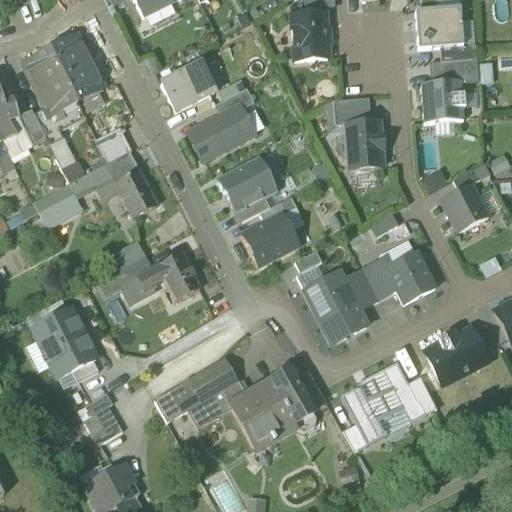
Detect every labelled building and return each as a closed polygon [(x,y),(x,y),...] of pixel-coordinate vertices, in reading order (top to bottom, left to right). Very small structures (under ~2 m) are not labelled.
[(130,0),(142,22),(145,21),(169,8),(171,7),(167,0),(130,0)] [(300,0),(302,14),(320,13),(318,0),(300,0)] [(318,0),(320,13),(334,12),(332,0),(318,0)] [(430,0),(418,1),(419,15),(436,14),(435,0),(430,0)] [(435,0),(436,14),(458,12),(457,0),(435,0)] [(169,8),(145,21),(152,35),(177,22),(169,8)] [(458,12),(436,14),(419,15),(413,15),(416,54),(438,53),(461,51),(461,50),(459,26),(458,12)] [(290,21),(293,66),(327,64),(324,18),(290,21)] [(459,26),(461,50),(474,49),(472,25),(459,26)] [(74,39),(48,53),(76,107),(77,107),(98,96),(102,94),(74,39)] [(461,51),(438,53),(439,67),(470,64),(475,64),(474,49),(461,50),(461,51)] [(83,119),(77,107),(76,107),(48,53),(21,67),(45,112),(57,137),(59,136),(85,122),(83,119)] [(141,66),(148,81),(156,77),(149,62),(141,66)] [(439,67),(429,68),(431,88),(459,85),(459,86),(471,85),(470,64),(439,67)] [(492,87),(491,67),(476,68),(477,88),(492,87)] [(160,88),(174,116),(213,96),(199,68),(160,88)] [(215,96),(220,106),(244,94),(239,84),(215,96)] [(453,126),(462,125),(461,112),(463,112),(462,98),(460,98),(459,86),(459,85),(431,88),(419,88),(422,128),(433,127),(453,126)] [(213,110),(219,120),(238,110),(240,114),(251,109),(253,108),(245,93),(244,94),(220,106),(213,110)] [(77,107),(83,119),(104,108),(98,96),(77,107)] [(0,147),(6,157),(8,161),(31,149),(18,122),(17,120),(11,102),(2,105),(0,98),(0,147)] [(332,113),(334,130),(344,129),(369,127),(367,103),(332,106),(332,113)] [(334,130),(332,106),(321,111),(322,118),(327,116),(328,130),(334,130)] [(264,134),(251,109),(240,114),(253,139),(264,134)] [(185,138),(200,167),(253,139),(240,114),(238,110),(219,120),(185,138)] [(44,142),(48,150),(63,143),(59,136),(57,137),(45,112),(32,119),(44,142)] [(18,122),(31,149),(44,142),(32,119),(30,115),(17,120),(18,122)] [(347,167),(348,175),(354,174),(376,172),(381,172),(380,155),(382,155),(381,139),(379,139),(378,126),(369,127),(344,129),(345,143),(347,167)] [(453,126),(433,127),(434,140),(454,139),(453,126)] [(95,145),(107,168),(128,158),(131,156),(119,132),(95,145)] [(63,143),(48,150),(60,173),(74,166),(63,143)] [(347,167),(345,143),(330,144),(330,153),(337,168),(347,167)] [(270,157),(258,163),(271,189),(283,183),(270,157)] [(138,176),(128,158),(107,168),(104,170),(111,184),(114,189),(138,176)] [(503,158),(488,167),(494,178),(509,169),(503,158)] [(7,161),(0,164),(0,179),(14,172),(8,161),(7,161)] [(225,198),(234,216),(263,201),(274,196),(271,189),(258,163),(216,185),(223,199),(225,198)] [(60,173),(68,188),(85,180),(78,166),(74,166),(60,173)] [(329,179),(323,167),(310,173),(316,186),(329,179)] [(104,170),(89,177),(97,191),(111,184),(104,170)] [(377,189),(376,172),(354,174),(354,191),(377,189)] [(451,186),(457,196),(469,190),(478,185),(473,174),(451,186)] [(438,175),(419,185),(427,198),(446,188),(438,175)] [(118,197),(132,224),(156,211),(138,176),(114,189),(118,197)] [(94,193),(97,191),(89,177),(85,180),(68,188),(68,189),(73,199),(51,211),(59,225),(76,216),(75,213),(85,208),(80,200),(94,193)] [(114,189),(111,184),(97,191),(94,193),(101,206),(118,197),(114,189)] [(46,201),(51,211),(73,199),(68,189),(46,201)] [(439,206),(456,238),(486,222),(485,219),(475,201),(469,190),(457,196),(439,206)] [(492,192),(475,201),(485,219),(501,211),(492,192)] [(225,198),(223,199),(221,200),(236,229),(240,227),(234,216),(225,198)] [(38,205),(43,215),(51,211),(46,201),(38,205)] [(263,201),(234,216),(240,227),(258,218),(268,212),(263,201)] [(258,218),(263,228),(281,219),(295,212),(290,201),(268,212),(258,218)] [(43,215),(38,205),(33,208),(38,218),(43,215)] [(51,211),(43,215),(38,218),(46,232),(59,225),(51,211)] [(304,228),(295,212),(281,219),(289,235),(304,228)] [(369,228),(376,241),(395,231),(389,218),(369,228)] [(256,270),(297,249),(289,235),(281,219),(263,228),(241,240),(256,270)] [(380,265),(384,273),(415,257),(408,243),(377,260),(380,265)] [(104,264),(111,278),(145,261),(137,247),(104,264)] [(293,268),(299,278),(315,270),(320,267),(315,256),(293,268)] [(395,296),(402,309),(434,293),(415,257),(384,273),(383,274),(395,296)] [(181,259),(157,271),(164,284),(175,306),(198,294),(181,259)] [(151,274),(145,261),(111,278),(118,291),(119,293),(135,285),(134,283),(151,274)] [(478,270),(484,282),(500,274),(494,261),(478,270)] [(380,265),(360,275),(341,285),(357,315),(376,306),(376,305),(395,296),(383,274),(384,273),(380,265)] [(295,280),(303,295),(318,288),(325,290),(315,270),(299,278),(295,280)] [(151,291),(164,284),(157,271),(151,274),(134,283),(135,285),(140,294),(142,299),(153,293),(151,291)] [(100,284),(107,297),(118,291),(111,278),(100,284)] [(334,347),(336,346),(365,331),(357,315),(341,285),(340,282),(325,290),(318,288),(303,295),(327,343),(329,345),(330,346),(332,346),(334,347)] [(124,303),(140,294),(135,285),(119,293),(124,303)] [(140,294),(124,303),(128,311),(155,297),(153,293),(142,299),(140,294)] [(45,325),(66,314),(61,304),(39,315),(45,325)] [(511,305),(492,316),(511,351),(511,350),(511,305)] [(95,363),(69,313),(66,314),(45,325),(31,332),(37,344),(51,371),(57,383),(71,376),(92,365),(95,363)] [(45,325),(39,315),(26,322),(31,332),(45,325)] [(471,370),(484,363),(468,333),(453,341),(451,338),(437,345),(439,348),(424,356),(441,390),(473,373),(471,370)] [(51,371),(37,344),(23,352),(36,378),(51,371)] [(471,370),(473,373),(485,367),(484,363),(471,370)] [(153,404),(165,427),(186,415),(236,386),(223,364),(153,404)] [(92,365),(71,376),(76,386),(98,375),(92,365)] [(354,429),(365,451),(386,440),(380,428),(402,417),(408,428),(425,420),(408,388),(406,388),(395,367),(366,382),(368,386),(339,401),(354,429)] [(20,388),(11,371),(0,377),(0,384),(6,396),(20,388)] [(230,413),(252,452),(266,444),(269,449),(270,448),(273,446),(295,434),(303,436),(313,431),(315,424),(312,418),(312,417),(312,416),(293,383),(288,374),(269,384),(244,399),(236,385),(236,386),(186,415),(196,433),(230,413)] [(293,383),(312,416),(325,408),(306,375),(293,383)] [(76,386),(71,376),(57,383),(63,393),(76,386)] [(408,388),(425,420),(435,414),(419,382),(408,388)] [(83,425),(97,450),(121,436),(107,411),(111,409),(104,399),(86,409),(93,420),(83,425)] [(49,417),(28,429),(34,439),(55,427),(49,417)] [(402,417),(380,428),(386,440),(408,428),(402,417)] [(341,436),(353,457),(365,451),(354,429),(341,436)] [(254,456),(269,449),(266,444),(252,452),(254,456)] [(78,480),(84,491),(114,475),(110,468),(101,473),(99,468),(78,480)] [(94,511),(113,511),(130,503),(139,498),(123,470),(114,475),(84,491),(94,511)] [(360,494),(355,470),(336,474),(341,498),(360,494)] [(219,507),(237,498),(223,472),(206,481),(219,507)] [(263,511),(264,504),(247,502),(246,511),(263,511)] [(134,511),(130,503),(113,511),(134,511)]
